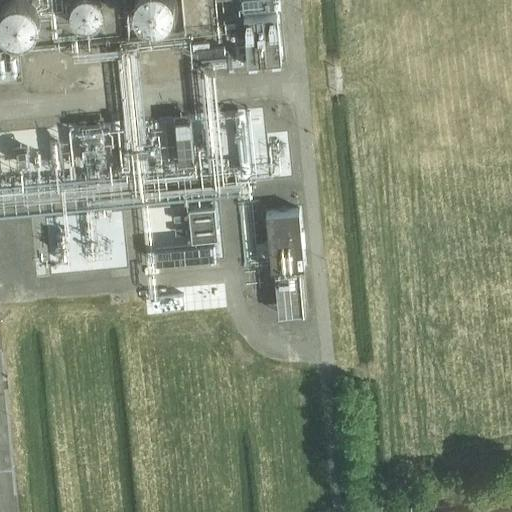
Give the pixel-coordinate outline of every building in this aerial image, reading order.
[(43,8),(42,1),(40,0),(13,0),(12,3),(12,8),(12,12),(15,18),(20,22),(26,23),(32,23),(37,20),(39,18),(42,14),(43,8)] [(105,8),(103,2),(102,0),(75,0),(74,3),(73,8),(75,15),(78,19),(82,21),(85,23),(91,23),(96,21),(101,18),(103,13),(105,8)] [(178,4),(176,0),(147,0),(146,4),(147,8),(150,14),(156,18),(162,20),(168,18),(173,15),(176,11),(178,4)] [(282,69),(276,9),(244,12),(250,72),(282,69)] [(217,238),(213,204),(187,207),(191,241),(217,238)] [(299,209),(266,212),(271,268),(304,265),(299,209)]
